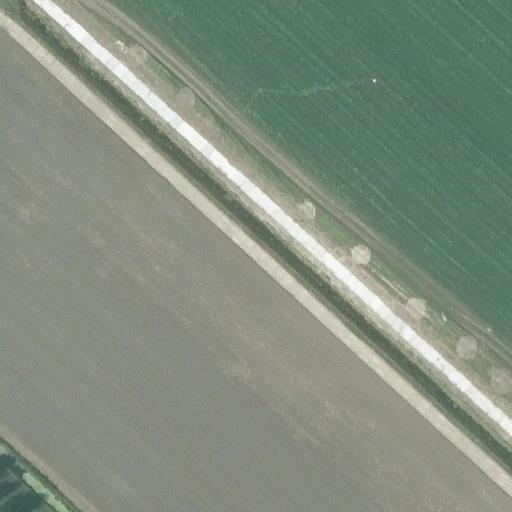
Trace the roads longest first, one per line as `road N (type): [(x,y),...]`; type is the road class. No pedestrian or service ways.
road 1 (track): [(511,490),(33,45),(0,24)]
road 2 (track): [(511,424),(49,0)]
